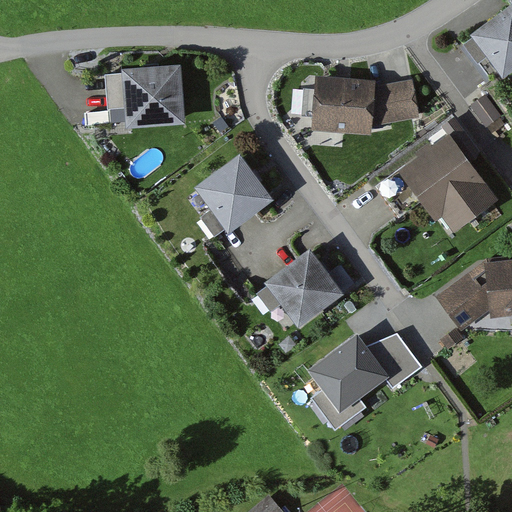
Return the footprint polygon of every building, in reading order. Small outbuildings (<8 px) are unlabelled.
[(511,70),(511,0),(473,29),(476,34),(465,42),(492,78),(501,71),(504,76),(511,70)] [(126,121),(127,124),(185,120),(181,62),(121,66),(122,71),(106,73),(110,122),(126,121)] [(375,79),(316,74),(312,127),(371,133),(371,125),(375,85),(375,79)] [(413,78),(375,85),(371,125),(420,117),(413,78)] [(486,95),(472,106),(487,126),(501,115),(486,95)] [(222,116),(213,122),(220,132),(229,126),(222,116)] [(448,133),(399,168),(423,201),(437,219),(444,214),(455,228),(496,199),(448,133)] [(273,197),(239,153),(195,186),(229,230),(273,197)] [(423,201),(399,168),(377,184),(400,217),(423,201)] [(344,290),(310,244),(265,277),(299,323),(344,290)] [(511,312),(511,255),(486,258),(438,294),(462,328),(490,308),(491,315),(511,312)] [(457,327),(442,338),(449,347),(464,336),(457,327)] [(366,344),(357,332),(310,367),(325,386),(340,408),(359,395),(388,374),(366,344)] [(398,332),(366,344),(388,374),(395,385),(422,366),(398,332)] [(340,408),(325,386),(312,395),(335,428),(367,406),(359,395),(340,408)] [(278,511),(269,501),(255,511),(278,511)]
